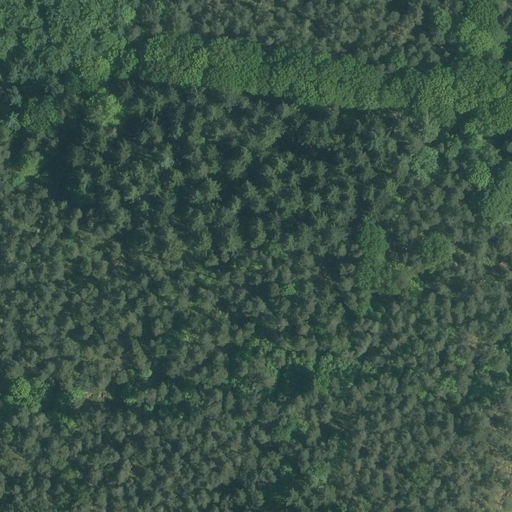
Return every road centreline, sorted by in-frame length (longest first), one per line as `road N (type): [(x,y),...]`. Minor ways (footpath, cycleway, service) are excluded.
road 1 (track): [(0,82),(50,66),(109,70),(249,93),(511,118)]
road 2 (track): [(133,0),(0,334)]
